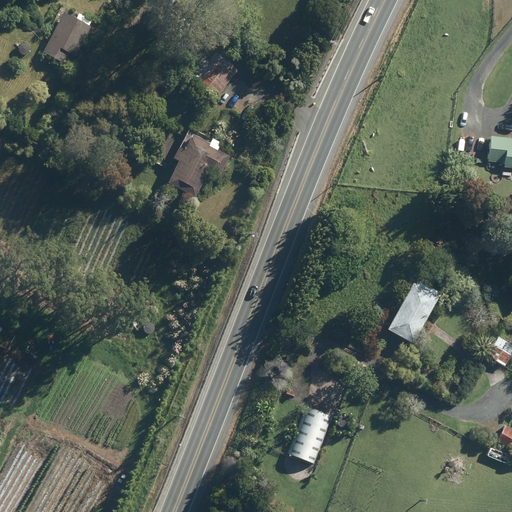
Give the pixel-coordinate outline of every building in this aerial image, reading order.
[(63,11),(42,49),(70,64),(91,26),(63,11)] [(199,84),(214,97),(236,70),(221,57),(199,84)] [(172,154),(177,157),(166,179),(194,193),(209,165),(221,171),(231,151),(220,145),(192,131),(187,140),(181,137),(172,154)] [(511,134),(489,133),(487,161),(505,162),(505,166),(511,166),(511,134)] [(414,341),(438,293),(409,279),(385,327),(414,341)] [(494,340),(485,351),(501,363),(510,352),(494,340)] [(318,461),(334,412),(307,403),(291,452),(318,461)] [(511,425),(505,422),(498,436),(511,442),(511,425)]
